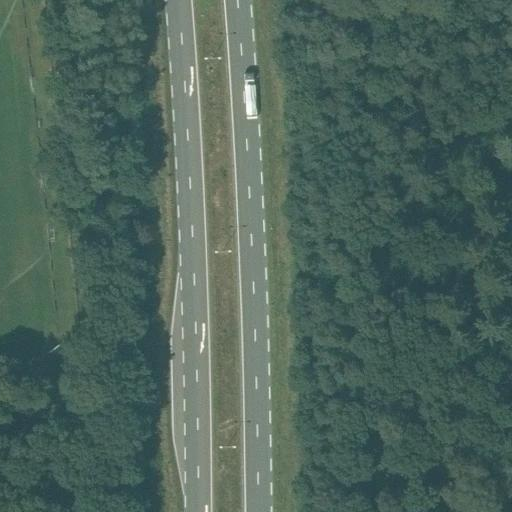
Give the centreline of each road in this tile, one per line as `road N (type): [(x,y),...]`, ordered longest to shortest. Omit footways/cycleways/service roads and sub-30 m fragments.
road 1 (primary): [(257,511),(251,247),(231,0)]
road 2 (primary): [(176,0),(193,244),(196,511)]
